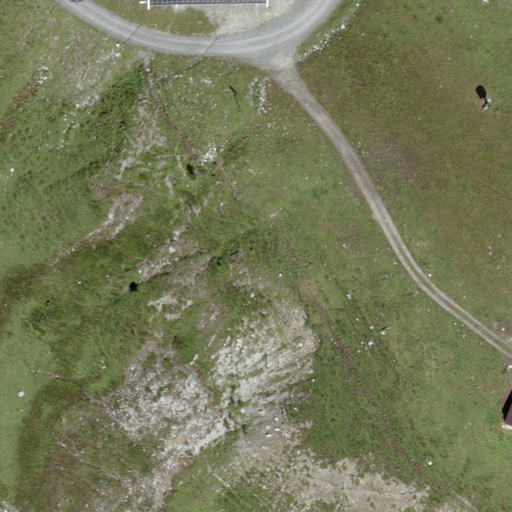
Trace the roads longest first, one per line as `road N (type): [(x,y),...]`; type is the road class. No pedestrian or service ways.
road 1 (track): [(511,351),(414,272),(270,42)]
road 2 (track): [(73,0),(115,27),(167,44),(270,42)]
